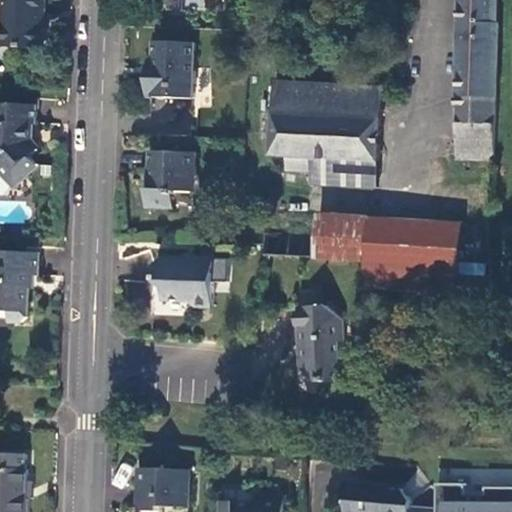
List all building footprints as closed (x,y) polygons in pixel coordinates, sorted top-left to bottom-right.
[(47,0),(7,0),(6,49),(44,50),(45,20),(47,18),(47,0)] [(459,0),(458,158),(489,161),(492,0),(459,0)] [(198,44),(158,43),(157,76),(152,76),(151,99),(196,100),(198,44)] [(375,162),(377,90),(277,85),(274,151),(292,151),(292,167),(313,168),(313,160),(375,162)] [(38,107),(0,106),(0,171),(14,187),(39,167),(32,159),(40,152),(31,143),(32,127),(38,127),(38,107)] [(198,176),(199,155),(156,154),(154,191),(152,191),(151,209),(173,210),(173,197),(179,197),(179,193),(195,194),(196,176),(198,176)] [(313,160),(313,168),(313,184),(375,187),(375,162),(313,160)] [(372,262),(375,221),(324,217),(323,259),(372,262)] [(460,224),(375,221),(372,262),(369,289),(459,295),(460,224)] [(38,254),(0,253),(0,313),(10,314),(10,322),(24,323),(29,318),(30,288),(26,285),(26,277),(37,277),(38,254)] [(215,309),(217,261),(166,260),(160,265),(159,283),(167,290),(167,302),(192,303),(198,308),(215,309)] [(330,309),(300,310),(301,332),(307,332),(309,375),(315,381),(322,381),(322,384),(330,384),(330,380),(337,380),(343,374),(342,364),(341,344),(346,344),(345,321),(330,309)] [(31,457),(0,456),(0,511),(35,511),(35,502),(33,502),(33,472),(31,472),(31,457)] [(191,472),(142,471),(141,508),(145,511),(163,511),(163,508),(190,509),(191,472)] [(403,491),(348,487),(347,499),(351,503),(350,511),(413,511),(414,503),(403,491)] [(286,511),(287,497),(257,496),(257,504),(224,503),(224,511),(286,511)] [(453,511),(454,501),(440,501),(439,511),(453,511)]
